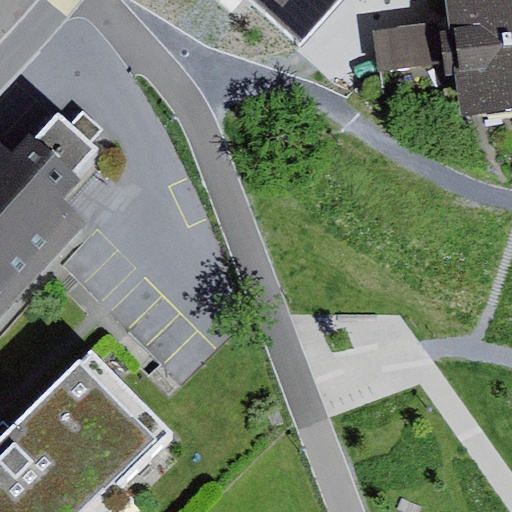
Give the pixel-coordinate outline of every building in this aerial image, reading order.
[(313,0),(243,0),(278,35),(313,0)] [(511,0),(461,0),(447,2),(461,120),(511,113),(511,0)] [(436,27),(373,35),(378,74),(441,66),(436,27)] [(0,315),(96,210),(6,129),(0,135),(0,315)] [(173,436),(91,351),(0,439),(0,511),(123,511),(135,501),(121,486),(173,436)]
